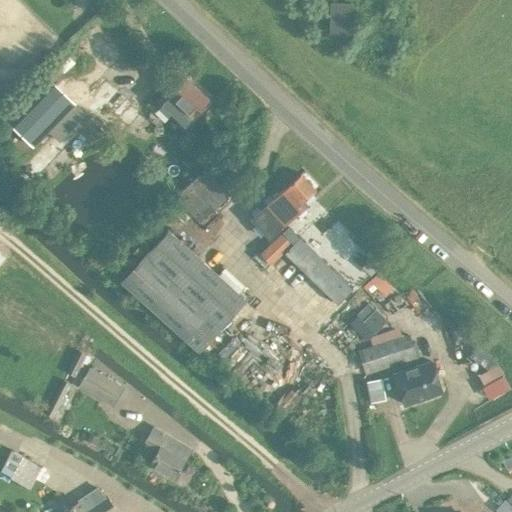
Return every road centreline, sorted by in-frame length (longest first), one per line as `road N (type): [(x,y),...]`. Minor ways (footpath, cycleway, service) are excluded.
road 1 (unclassified): [(169,0),(511,305)]
road 2 (tertiary): [(343,511),(511,424)]
